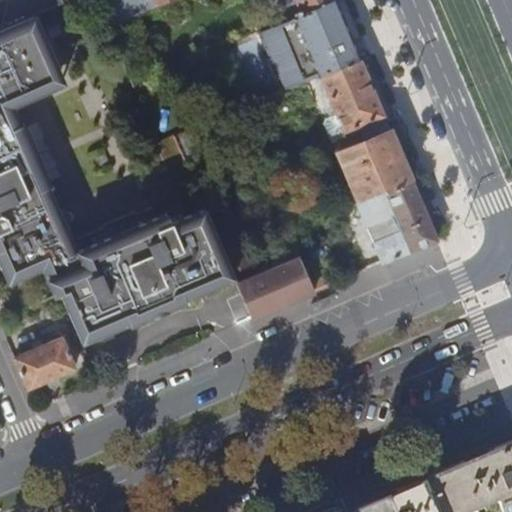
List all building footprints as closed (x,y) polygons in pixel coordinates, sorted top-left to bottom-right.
[(0,0),(0,158),(60,295),(81,344),(129,323),(130,325),(148,318),(146,314),(167,305),(168,308),(185,301),(184,299),(217,285),(187,215),(170,223),(161,227),(156,217),(152,207),(135,214),(135,212),(103,226),(104,228),(76,240),(53,185),(51,185),(24,124),(21,125),(13,107),(56,88),(27,19),(30,11),(39,8),(41,13),(65,3),(63,0),(0,0)] [(116,0),(99,7),(109,28),(176,0),(116,0)] [(298,0),(300,3),(256,22),(256,24),(233,34),(236,42),(259,33),(337,1),(336,0),(298,0)] [(259,33),(269,56),(270,56),(282,85),(304,76),(300,67),(313,62),(319,77),(321,76),(361,59),(337,1),(259,33)] [(30,11),(27,19),(34,16),(41,13),(39,8),(30,11)] [(27,19),(56,88),(63,85),(56,68),(59,67),(44,32),(41,33),(34,16),(27,19)] [(321,76),(338,116),(328,120),(326,125),(330,135),(334,137),(346,133),(350,143),(364,137),(389,126),(361,59),(321,76)] [(364,137),(366,143),(340,154),(351,180),(342,183),(352,207),(358,204),(413,182),(389,126),(364,137)] [(0,265),(8,285),(42,270),(54,298),(60,295),(0,158),(0,265)] [(358,204),(367,226),(396,214),(403,230),(374,243),(383,264),(437,241),(413,182),(358,204)] [(187,215),(217,285),(235,277),(233,272),(227,259),(206,208),(187,215)] [(156,217),(161,227),(170,223),(166,213),(156,217)] [(367,226),(374,243),(403,230),(396,214),(367,226)] [(315,247),(312,253),(315,260),(321,262),(326,260),(329,253),(327,247),(320,245),(315,247)] [(227,259),(233,272),(247,266),(241,253),(227,259)] [(236,281),(251,319),(267,313),(314,292),(299,254),(236,281)] [(0,299),(0,308),(4,318),(14,315),(7,297),(0,299)] [(62,338),(15,358),(29,389),(74,369),(62,338)] [(511,511),(511,448),(423,487),(433,511),(478,511),(497,505),(499,511),(511,511)] [(365,511),(433,511),(423,487),(365,511)]
